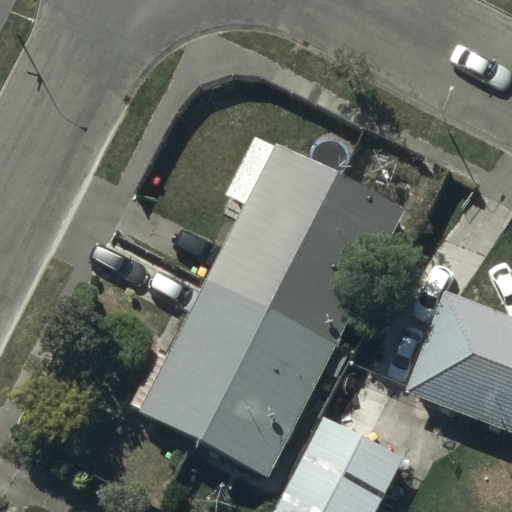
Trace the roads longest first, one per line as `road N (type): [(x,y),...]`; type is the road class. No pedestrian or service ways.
road 1 (residential): [(0,223),(114,0)]
road 2 (residential): [(511,82),(351,0)]
